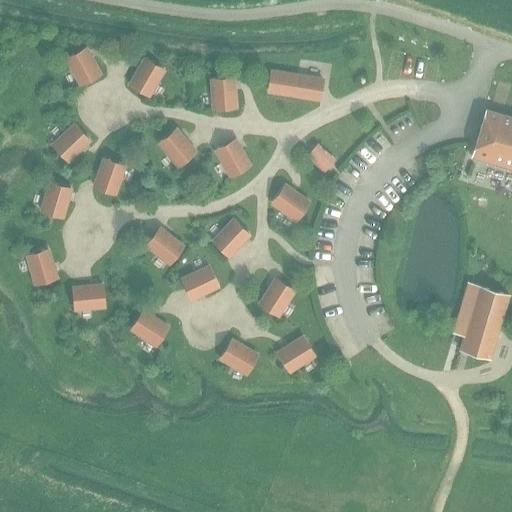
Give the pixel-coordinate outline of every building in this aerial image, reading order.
[(66,58),(81,84),(100,74),(86,47),(66,58)] [(149,95),(164,69),(145,58),(130,84),(149,95)] [(320,99),(323,79),(271,71),(268,90),(320,99)] [(233,77),(211,79),(214,109),(236,107),(233,77)] [(511,117),(486,109),(472,156),(511,168),(511,117)] [(74,124),(53,144),(68,160),(90,140),(74,124)] [(343,157),(355,144),(334,125),(322,138),(343,157)] [(176,128),(159,142),(178,166),(195,151),(176,128)] [(250,165),(235,139),(216,149),(230,176),(250,165)] [(317,145),(308,155),(324,170),(334,159),(317,145)] [(104,158),(94,186),(115,193),(125,165),(104,158)] [(63,217),(71,188),(50,182),(41,210),(63,217)] [(296,220),(309,202),(285,184),(272,202),(296,220)] [(249,234),(233,219),(213,241),(229,256),(249,234)] [(55,265),(79,255),(66,224),(42,233),(55,265)] [(146,245),(170,263),(183,245),(159,227),(146,245)] [(36,284),(57,277),(48,248),(27,255),(36,284)] [(209,266),(182,278),(191,298),(218,286),(209,266)] [(294,290),(276,278),(259,303),(278,315),(294,290)] [(103,285),(73,287),(75,309),(105,307),(103,285)] [(479,286),(460,349),(490,357),(509,295),(479,286)] [(159,292),(147,309),(173,328),(185,312),(159,292)] [(143,310),(131,328),(156,345),(168,326),(143,310)] [(236,340),(264,357),(276,336),(248,320),(236,340)] [(278,352),(289,371),(315,355),(303,336),(278,352)] [(258,354),(232,339),(220,358),(247,373),(258,354)]
